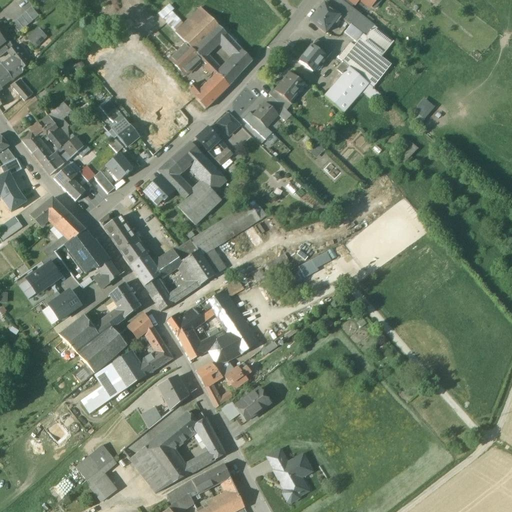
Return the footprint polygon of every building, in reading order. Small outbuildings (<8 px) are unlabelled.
[(372,26),(339,0),(327,0),(324,5),(339,17),(338,17),(363,36),(342,63),(343,63),(372,89),(390,66),(381,58),(393,43),(374,28),(372,26)] [(339,17),(324,5),(319,11),(318,11),(314,15),(315,16),(310,22),(325,34),(338,17),(339,17)] [(202,10),(182,29),(169,15),(163,21),(176,33),(176,34),(183,41),(209,17),(202,10)] [(26,13),(12,24),(19,33),(33,21),(26,13)] [(226,35),(209,17),(183,41),(193,52),(194,51),(202,59),(205,56),(219,42),(226,35)] [(35,45),(36,46),(45,38),(38,30),(29,38),(35,45)] [(52,30),(47,34),(51,39),(56,35),(52,30)] [(252,62),(226,35),(219,42),(234,58),(235,58),(246,69),(252,62)] [(331,53),(316,40),(311,46),(325,57),(325,58),(327,59),(331,53)] [(8,41),(0,46),(0,57),(8,52),(12,49),(8,41)] [(18,45),(8,52),(0,57),(0,60),(4,65),(14,57),(19,65),(28,58),(18,45)] [(187,46),(170,61),(184,76),(201,60),(187,46)] [(325,57),(311,46),(305,54),(299,62),(312,73),(325,58),(325,57)] [(19,65),(18,66),(19,68),(9,76),(11,79),(11,80),(12,82),(23,72),(23,71),(31,63),(32,63),(37,59),(34,56),(29,60),(28,58),(19,65)] [(214,66),(205,56),(202,59),(207,65),(217,75),(221,72),(214,66)] [(4,65),(2,67),(6,73),(7,72),(7,74),(18,66),(19,65),(14,57),(4,65)] [(246,69),(235,58),(234,58),(229,64),(231,67),(233,69),(234,68),(240,75),(246,69)] [(372,89),(343,63),(337,70),(343,75),(324,97),(343,114),(363,91),(380,106),(385,100),(372,89)] [(221,72),(217,75),(229,87),(240,75),(234,68),(233,69),(231,67),(229,64),(221,72)] [(217,75),(207,65),(204,68),(215,78),(217,75)] [(2,67),(0,67),(0,87),(0,88),(11,80),(11,79),(9,76),(8,75),(9,75),(7,74),(7,72),(6,73),(2,67)] [(275,92),(274,92),(289,104),(303,86),(289,74),(275,92)] [(229,87),(217,75),(215,78),(207,86),(218,97),(229,87)] [(149,77),(133,91),(149,110),(157,104),(165,97),(158,89),(149,77)] [(33,95),(20,80),(12,87),(25,102),(33,95)] [(201,92),(195,84),(188,90),(195,97),(194,98),(205,110),(212,104),(201,92)] [(218,97),(207,86),(201,92),(212,104),(218,97)] [(289,104),(274,92),(275,92),(273,90),(268,95),(272,99),(283,109),(286,112),(291,106),(289,104)] [(426,98),(415,111),(426,120),(437,107),(426,98)] [(283,109),(272,99),(266,105),(278,116),(283,109)] [(119,113),(108,100),(99,108),(111,122),(111,121),(113,124),(115,122),(118,126),(112,130),(117,137),(127,148),(139,138),(130,126),(129,126),(119,114),(120,114),(119,113)] [(36,102),(28,109),(32,114),(42,106),(38,101),(36,102)] [(64,104),(55,112),(58,115),(67,107),(64,104)] [(266,105),(265,104),(253,117),(249,114),(243,120),(266,141),(272,134),(266,129),(278,116),(266,105)] [(67,107),(58,115),(63,120),(68,116),(72,112),(67,107)] [(286,112),(283,109),(278,116),(284,122),(290,115),(286,112)] [(72,112),(68,116),(72,121),(76,117),(72,112)] [(240,125),(229,115),(218,125),(229,137),(240,125)] [(49,117),(38,124),(46,135),(47,137),(58,129),(49,117)] [(38,124),(29,131),(31,134),(21,141),(32,154),(42,146),(40,143),(38,141),(35,138),(43,132),(38,124)] [(112,130),(107,125),(106,126),(107,127),(105,129),(114,139),(117,137),(112,130)] [(58,129),(47,137),(56,148),(59,151),(62,148),(65,146),(58,137),(61,135),(60,134),(62,132),(59,128),(58,129)] [(219,140),(208,129),(207,128),(195,139),(206,152),(219,140)] [(69,133),(62,132),(60,134),(61,135),(58,137),(65,146),(70,142),(69,138),(69,133)] [(0,152),(9,147),(0,135),(0,152)] [(46,135),(38,141),(40,143),(47,137),(46,135)] [(65,146),(62,148),(71,159),(78,153),(83,148),(75,138),(70,142),(65,146)] [(123,148),(115,140),(109,145),(117,154),(123,148)] [(257,145),(252,140),(248,143),(253,149),(257,145)] [(403,150),(414,156),(419,147),(408,141),(403,150)] [(200,155),(190,144),(171,160),(180,172),(181,172),(193,161),(200,155)] [(45,149),(42,146),(32,154),(43,168),(53,160),(51,157),(48,153),(45,149)] [(86,146),(83,148),(78,153),(82,158),(90,151),(86,146)] [(228,150),(215,161),(221,167),(227,160),(233,156),(228,150)] [(9,152),(0,157),(0,160),(4,166),(16,160),(9,152)] [(53,160),(43,168),(50,176),(59,168),(59,169),(64,165),(55,154),(54,154),(51,157),(53,160)] [(119,155),(106,167),(119,182),(126,176),(127,176),(129,175),(128,174),(133,170),(119,155)] [(226,182),(200,155),(193,161),(194,162),(191,171),(203,183),(192,194),(185,201),(177,208),(195,227),(221,202),(213,194),(226,182)] [(16,160),(4,166),(1,168),(5,176),(8,174),(10,177),(22,170),(16,160)] [(180,172),(171,160),(165,166),(175,176),(180,172)] [(227,160),(221,167),(224,169),(230,164),(227,160)] [(80,173),(71,164),(68,167),(77,177),(80,173)] [(165,166),(157,172),(161,176),(175,191),(185,201),(192,194),(175,176),(165,166)] [(67,167),(54,180),(63,190),(73,181),(77,177),(68,167),(67,167)] [(86,167),(80,173),(77,177),(73,181),(85,193),(92,186),(89,183),(94,178),(95,177),(86,167)] [(5,176),(0,178),(0,196),(1,196),(11,212),(25,203),(17,191),(10,177),(8,174),(5,176)] [(101,176),(99,174),(95,177),(94,178),(97,181),(96,181),(97,182),(104,191),(108,195),(115,189),(103,175),(101,176)] [(287,180),(281,175),(278,178),(284,184),(287,180)] [(175,191),(161,176),(157,180),(171,195),(175,191)] [(94,178),(89,183),(92,186),(97,182),(96,181),(97,181),(94,178)] [(157,180),(144,193),(157,206),(163,200),(164,202),(171,195),(157,180)] [(85,193),(73,181),(63,190),(76,202),(81,197),(85,193)] [(104,191),(99,196),(102,200),(108,195),(104,191)] [(69,215),(53,199),(30,217),(30,218),(39,227),(49,220),(55,226),(69,215)] [(254,202),(191,241),(197,251),(201,257),(267,216),(254,202)] [(85,231),(69,215),(55,226),(65,236),(70,241),(71,242),(85,231)] [(109,215),(100,223),(104,229),(114,222),(109,215)] [(15,217),(0,227),(0,236),(3,241),(22,228),(15,217)] [(114,222),(104,229),(120,251),(135,241),(119,218),(114,222)] [(55,226),(50,231),(59,241),(65,236),(55,226)] [(70,241),(70,242),(65,245),(87,274),(96,268),(97,271),(99,269),(109,262),(98,245),(85,231),(75,239),(71,242),(70,241)] [(59,241),(44,251),(49,257),(54,253),(55,252),(65,245),(70,242),(70,241),(65,236),(59,241)] [(135,241),(120,251),(130,267),(146,256),(135,241)] [(191,241),(153,265),(161,277),(160,277),(161,278),(176,269),(184,263),(183,261),(184,261),(197,252),(197,251),(191,241)] [(197,252),(184,261),(183,261),(184,263),(195,280),(200,287),(214,277),(201,257),(197,251),(197,252)] [(66,268),(54,253),(49,257),(42,262),(43,262),(42,263),(45,268),(50,264),(57,274),(66,268)] [(335,266),(330,254),(299,265),(304,278),(335,266)] [(285,255),(251,274),(256,284),(290,265),(285,255)] [(146,256),(130,267),(131,268),(131,267),(144,287),(145,288),(156,280),(160,277),(161,277),(153,265),(152,263),(151,264),(147,257),(147,256),(146,256)] [(109,262),(99,269),(103,274),(95,280),(102,289),(120,276),(109,262)] [(45,268),(27,280),(37,294),(60,278),(57,274),(50,264),(45,268)] [(309,286),(316,283),(313,275),(306,278),(309,286)] [(156,280),(145,288),(149,295),(161,287),(156,280)] [(168,298),(161,287),(149,295),(161,313),(200,287),(195,280),(168,298)] [(238,281),(232,284),(238,292),(243,289),(238,281)] [(140,308),(124,284),(110,296),(115,303),(119,310),(125,319),(140,308)] [(232,284),(222,290),(223,292),(227,298),(238,292),(232,284)] [(60,321),(80,307),(70,292),(61,298),(50,306),(60,321)] [(214,292),(205,297),(207,300),(208,301),(208,302),(217,297),(214,292)] [(227,298),(223,292),(217,297),(208,302),(213,309),(213,310),(227,332),(232,339),(242,354),(257,345),(257,344),(257,343),(227,298)] [(47,307),(61,298),(58,293),(44,303),(47,307)] [(207,300),(193,310),(201,321),(212,313),(210,311),(213,309),(208,302),(208,301),(207,300)] [(115,303),(108,308),(113,315),(119,310),(115,303)] [(113,315),(94,329),(100,338),(112,329),(125,319),(119,310),(113,315)] [(193,310),(181,318),(179,315),(167,322),(177,337),(181,346),(187,343),(193,340),(189,333),(194,329),(192,327),(201,321),(193,310)] [(144,314),(128,328),(137,339),(151,328),(151,327),(152,326),(144,314)] [(84,316),(59,335),(77,355),(100,338),(94,329),(84,316)] [(151,357),(138,366),(145,378),(173,360),(153,328),(146,333),(151,342),(158,353),(151,357)] [(100,338),(77,355),(86,364),(94,374),(127,347),(112,329),(100,338)] [(198,347),(186,354),(190,361),(208,352),(226,342),(232,339),(227,332),(198,347)] [(226,342),(208,352),(216,364),(216,363),(226,362),(227,361),(228,362),(242,354),(232,339),(226,342)] [(193,340),(187,343),(181,346),(186,354),(198,347),(193,340)] [(130,353),(95,376),(110,400),(110,401),(145,378),(138,366),(130,353)] [(226,362),(216,363),(216,364),(212,366),(222,379),(224,377),(233,371),(227,362),(228,362),(227,361),(226,362)] [(86,364),(73,375),(81,385),(94,374),(86,364)] [(211,365),(196,374),(204,388),(210,384),(215,381),(217,383),(222,379),(212,366),(212,365),(211,365)] [(233,371),(224,377),(228,383),(226,384),(229,388),(231,387),(234,391),(241,386),(242,388),(247,384),(246,383),(248,382),(245,378),(251,374),(246,367),(240,372),(238,368),(233,371)] [(177,377),(158,388),(171,412),(176,407),(188,398),(177,377)] [(210,384),(204,388),(208,395),(214,392),(210,384)] [(103,390),(83,403),(90,414),(110,400),(103,390)] [(259,390),(235,407),(240,414),(246,415),(250,420),(270,405),(259,390)] [(214,392),(208,395),(216,409),(235,396),(231,391),(227,394),(228,394),(219,401),(214,392)] [(232,402),(221,410),(230,422),(240,414),(235,407),(232,402)] [(110,404),(101,410),(104,415),(113,409),(110,404)] [(161,419),(152,426),(160,435),(184,416),(176,407),(171,412),(161,419)] [(155,408),(141,416),(149,430),(152,426),(161,419),(155,408)] [(160,435),(130,460),(139,473),(154,461),(170,448),(172,451),(189,436),(186,431),(190,428),(190,427),(195,422),(193,419),(187,413),(184,416),(160,435)] [(202,414),(193,419),(195,422),(190,427),(190,428),(186,431),(189,436),(195,431),(193,427),(205,420),(202,414)] [(205,420),(193,427),(195,431),(206,447),(217,440),(206,420),(205,420)] [(149,430),(122,451),(130,460),(160,435),(152,426),(149,430)] [(217,440),(206,447),(209,454),(210,453),(210,454),(220,448),(221,448),(217,440)] [(86,482),(100,471),(104,475),(116,465),(101,447),(75,469),(86,482)] [(172,451),(170,448),(154,461),(171,485),(189,475),(184,468),(172,451)] [(220,448),(210,454),(210,453),(209,454),(214,462),(225,456),(221,448),(220,448)] [(280,452),(268,459),(275,472),(287,466),(287,465),(280,452)] [(209,454),(184,468),(189,475),(214,462),(209,454)] [(287,466),(275,472),(279,481),(280,480),(286,491),(285,492),(284,495),(288,502),(291,503),(298,499),(299,496),(306,492),(297,474),(308,468),(302,457),(287,465),(287,466)] [(171,485),(154,461),(139,473),(155,494),(171,485)] [(223,465),(191,481),(196,490),(189,495),(191,498),(222,482),(229,495),(236,492),(223,465)] [(100,471),(86,482),(103,502),(116,491),(104,475),(100,471)] [(191,481),(173,495),(167,499),(172,506),(178,502),(178,503),(179,502),(189,495),(196,490),(191,481)] [(229,495),(207,506),(196,511),(237,511),(244,509),(244,508),(236,492),(229,495)] [(189,495),(179,502),(184,511),(194,505),(191,498),(189,495)] [(172,506),(168,509),(169,510),(170,511),(182,511),(184,511),(179,502),(178,503),(178,502),(172,506)]
